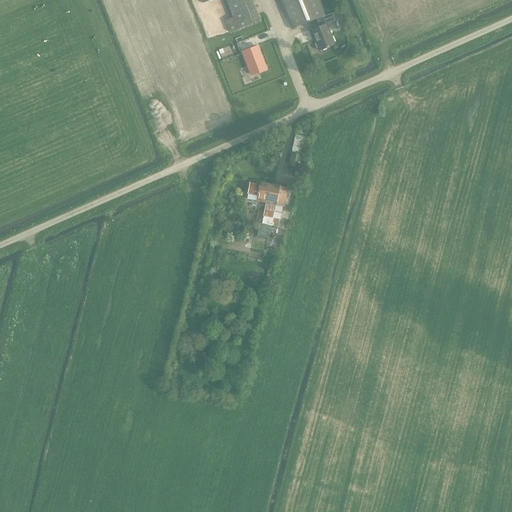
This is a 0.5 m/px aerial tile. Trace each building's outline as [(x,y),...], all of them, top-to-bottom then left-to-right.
[(226,0),(233,18),(226,21),(230,32),(260,20),(252,0),(226,0)] [(319,51),(335,44),(326,24),(325,24),(322,17),(323,16),(317,0),(281,0),(293,28),(316,19),(319,27),(311,30),(319,51)] [(257,46),(242,52),(251,75),(266,69),(257,46)] [(295,134),(291,153),(289,165),(299,167),(301,155),(304,156),(309,133),(299,130),(298,135),(295,134)] [(278,227),(282,206),(284,207),(288,188),(260,182),(259,185),(250,183),(248,194),(257,196),(256,201),(266,203),(262,223),(278,227)]
